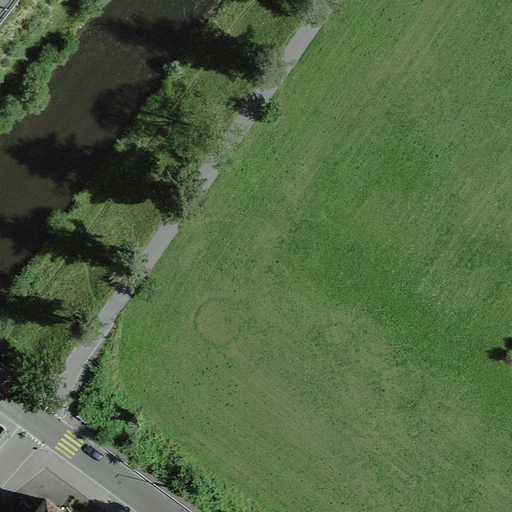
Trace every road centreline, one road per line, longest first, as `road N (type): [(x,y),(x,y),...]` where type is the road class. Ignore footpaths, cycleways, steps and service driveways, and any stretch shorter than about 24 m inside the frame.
road 1 (track): [(327,0),(51,385),(35,419)]
road 2 (tertiary): [(0,392),(160,511)]
